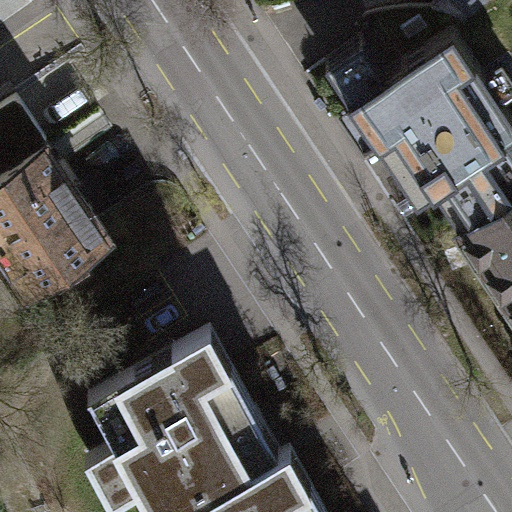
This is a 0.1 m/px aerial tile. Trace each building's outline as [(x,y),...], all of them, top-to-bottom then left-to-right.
[(433,186),(461,227),(511,192),(511,107),(455,23),(388,67),(364,32),(326,57),(418,196),(433,186)] [(111,236),(19,95),(0,106),(0,248),(28,290),(111,236)] [(511,192),(461,227),(511,303),(511,192)] [(277,436),(208,309),(88,377),(114,425),(86,440),(113,483),(138,468),(158,506),(196,488),(192,480),(277,436)] [(332,511),(288,429),(277,436),(192,480),(196,488),(209,511),(332,511)]
